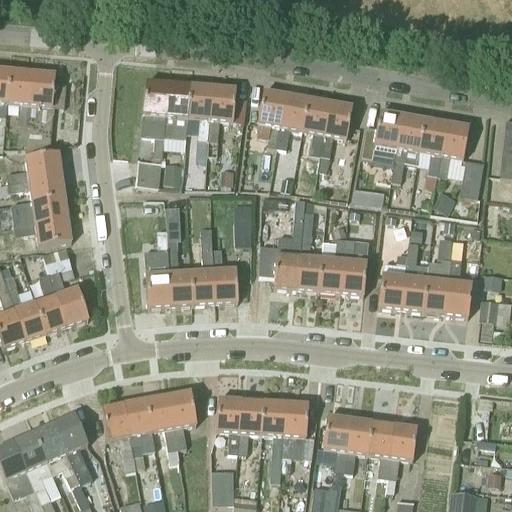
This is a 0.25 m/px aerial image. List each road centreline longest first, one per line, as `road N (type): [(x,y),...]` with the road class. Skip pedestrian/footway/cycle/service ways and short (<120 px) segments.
road 1 (residential): [(100,45),(241,58),(511,104)]
road 2 (residential): [(511,380),(269,355),(125,361)]
road 3 (residential): [(125,361),(95,162),(100,45)]
road 4 (residential): [(125,361),(0,407)]
